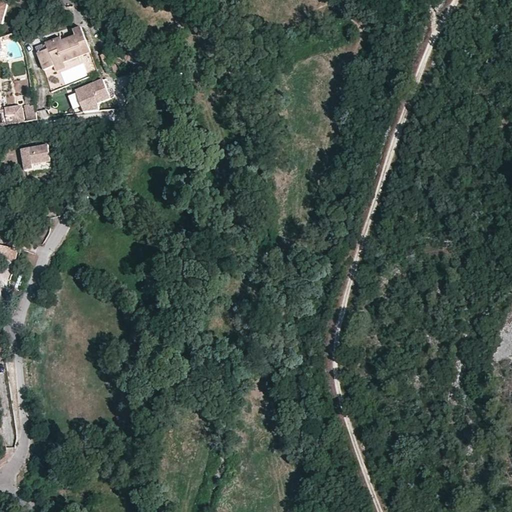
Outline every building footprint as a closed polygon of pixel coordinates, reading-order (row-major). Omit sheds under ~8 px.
[(0,22),(5,25),(11,6),(0,3),(0,22)] [(69,63),(96,53),(86,26),(79,29),(81,34),(65,40),(64,37),(51,42),(53,49),(41,53),(48,70),(59,66),(58,64),(68,61),(69,63)] [(39,46),(41,53),(53,49),(51,42),(39,46)] [(112,52),(105,55),(109,66),(117,63),(112,52)] [(68,61),(58,64),(59,66),(61,72),(70,68),(69,63),(68,61)] [(99,82),(72,94),(83,115),(98,112),(94,105),(106,98),(99,82)] [(27,123),(36,122),(36,105),(25,107),(27,123)] [(25,123),(22,107),(5,110),(8,126),(25,123)] [(50,148),(22,152),(25,174),(34,172),(34,167),(52,165),(50,148)] [(21,250),(0,244),(0,260),(17,265),(21,250)] [(0,358),(11,357),(9,345),(0,346),(0,358)]
